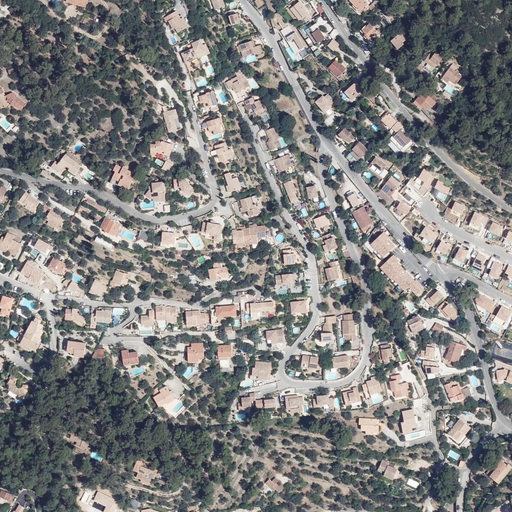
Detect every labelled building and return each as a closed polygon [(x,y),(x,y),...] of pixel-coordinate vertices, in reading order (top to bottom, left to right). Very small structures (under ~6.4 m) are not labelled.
[(223,0),(212,0),(216,9),(226,6),(223,0)] [(349,0),(350,0),(354,4),(358,9),(361,7),(363,5),(364,7),(366,9),(369,6),(363,0),(349,0)] [(291,9),(301,21),(309,15),(305,10),(304,10),(303,9),(304,7),(299,2),(291,9)] [(335,4),(332,6),(340,18),(343,16),(335,4)] [(340,18),(332,6),(331,7),(339,19),(340,18)] [(187,24),(184,17),(181,19),(180,16),(177,11),(167,16),(169,21),(174,29),(176,28),(179,32),(184,29),(183,26),(187,24)] [(241,22),(238,13),(230,15),(233,25),(241,22)] [(369,23),(362,30),(365,34),(364,35),(369,39),(374,35),(375,37),(378,34),(379,35),(382,32),(378,28),(376,30),(369,23)] [(286,49),(293,61),(298,58),(299,61),(309,55),(290,25),(281,31),(286,39),(285,39),(290,47),(286,49)] [(306,30),(315,45),(325,38),(318,28),(313,32),(310,28),(306,30)] [(332,39),(339,35),(336,30),(329,33),(332,39)] [(401,32),(391,41),(398,49),(404,44),(403,42),(407,39),(401,32)] [(206,51),(204,45),(201,39),(196,42),(197,44),(193,46),(194,48),(190,50),(187,51),(182,53),(185,62),(190,60),(191,61),(198,58),(197,55),(206,51)] [(261,45),(256,46),(254,47),(253,45),(256,44),(254,40),(240,44),(243,51),(247,49),(249,54),(255,53),(256,54),(263,51),(261,45)] [(328,47),(332,50),(336,44),(332,41),(328,47)] [(367,55),(373,49),(369,43),(363,49),(367,55)] [(206,44),(204,45),(206,51),(197,55),(198,58),(210,53),(206,44)] [(434,64),(436,66),(437,67),(443,58),(436,52),(433,56),(430,54),(425,61),(432,67),(434,64)] [(400,57),(397,60),(402,66),(405,62),(400,57)] [(338,77),(342,73),(346,69),(336,60),(329,67),(332,70),(338,77)] [(204,68),(208,75),(215,72),(210,64),(204,68)] [(17,67),(8,70),(10,76),(19,73),(17,67)] [(444,76),(449,81),(456,85),(462,77),(450,68),(444,76)] [(344,76),(342,73),(338,77),(332,70),(330,71),(340,80),(344,76)] [(240,75),(226,82),(230,89),(233,87),(236,93),(240,91),(239,91),(246,88),(243,83),(241,79),(242,79),(240,75)] [(359,80),(346,92),(353,100),(367,88),(365,86),(364,86),(362,84),(363,84),(359,80)] [(21,100),(20,100),(19,98),(16,96),(11,93),(6,96),(3,89),(1,89),(0,86),(0,104),(2,108),(8,105),(6,101),(8,101),(12,103),(12,104),(22,110),(26,103),(21,100)] [(206,109),(210,107),(218,105),(213,90),(208,92),(208,93),(200,96),(201,101),(203,101),(206,109)] [(423,107),(427,110),(428,108),(431,105),(432,107),(436,102),(433,100),(431,98),(426,94),(423,91),(416,100),(423,107)] [(353,100),(346,92),(344,93),(352,101),(353,100)] [(335,102),(328,94),(324,98),(323,97),(316,103),(325,113),(332,107),(331,106),(335,102)] [(372,95),(369,98),(375,104),(378,101),(372,95)] [(260,110),(263,108),(259,100),(254,103),(251,98),(245,101),(251,113),(255,111),(257,115),(261,112),(260,110)] [(414,103),(421,109),(423,107),(416,100),(414,103)] [(423,107),(421,109),(429,118),(431,113),(427,110),(423,107)] [(164,113),(169,132),(181,129),(178,117),(174,118),(172,110),(164,113)] [(263,122),(269,120),(266,111),(260,114),(263,122)] [(397,120),(390,113),(387,116),(386,115),(381,119),(390,128),(397,120)] [(337,119),(333,114),(324,121),(329,126),(337,119)] [(226,131),(221,117),(207,121),(210,131),(214,130),(215,134),(226,131)] [(0,125),(7,130),(11,124),(1,118),(0,119),(0,125)] [(403,124),(399,120),(392,127),(396,132),(403,124)] [(266,130),(270,138),(270,140),(269,141),(267,141),(270,148),(276,146),(277,147),(281,145),(279,139),(280,138),(278,133),(277,134),(274,127),(266,130)] [(345,127),(338,134),(348,144),(350,142),(354,137),(345,127)] [(401,130),(394,137),(404,147),(405,146),(407,148),(412,143),(401,130)] [(196,140),(187,138),(187,144),(195,147),(198,146),(196,140)] [(167,147),(168,143),(162,141),(156,141),(156,144),(151,144),(151,154),(157,154),(157,152),(163,152),(163,150),(163,148),(166,149),(165,151),(165,153),(171,155),(173,148),(167,147)] [(368,150),(359,141),(352,149),(361,157),(368,150)] [(220,162),(234,157),(231,149),(226,150),(223,143),(215,145),(220,162)] [(75,156),(77,155),(75,154),(74,154),(72,153),(72,154),(69,157),(77,163),(80,160),(75,156)] [(349,153),(346,158),(354,164),(357,160),(349,153)] [(81,166),(77,163),(69,157),(66,154),(59,163),(56,161),(51,167),(57,171),(58,170),(62,173),(65,169),(63,168),(65,165),(67,166),(68,166),(69,164),(72,166),(70,168),(69,170),(75,175),(78,177),(82,172),(79,170),(81,166)] [(292,166),(289,158),(287,159),(285,155),(274,160),(279,172),(285,170),(285,169),(287,168),(292,166)] [(382,178),(388,170),(385,168),(384,167),(386,164),(378,158),(377,160),(376,158),(369,167),(382,178)] [(223,172),(228,170),(225,162),(220,163),(223,172)] [(116,171),(114,175),(121,179),(118,184),(125,187),(128,189),(133,180),(132,179),(135,173),(128,170),(128,168),(124,166),(123,168),(117,165),(114,170),(116,171)] [(364,176),(369,171),(365,167),(362,169),(360,171),(364,176)] [(418,178),(424,181),(422,186),(428,189),(434,177),(430,174),(427,173),(428,171),(424,169),(418,178)] [(393,175),(400,181),(404,176),(397,170),(393,175)] [(233,178),(230,172),(225,174),(229,185),(231,191),(241,188),(238,177),(233,178)] [(121,179),(114,175),(110,182),(124,189),(125,187),(118,184),(121,179)] [(394,199),(398,193),(395,191),(396,190),(395,189),(400,183),(392,176),(386,182),(388,184),(386,186),(385,185),(381,189),(394,199)] [(189,197),(192,193),(196,190),(185,179),(175,180),(176,188),(181,188),(183,190),(189,197)] [(297,192),(292,180),(284,184),(292,203),(298,201),(295,193),(297,192)] [(450,189),(442,185),(443,183),(438,180),(435,187),(447,194),(450,189)] [(159,197),(159,201),(159,202),(165,201),(164,183),(153,183),(153,187),(149,187),(149,190),(146,195),(150,199),(153,199),(153,197),(159,197)] [(318,196),(316,186),(311,187),(311,185),(306,186),(309,198),(318,196)] [(196,190),(192,193),(198,198),(201,195),(196,190)] [(40,203),(30,195),(28,196),(25,193),(20,199),(27,205),(26,206),(30,208),(32,207),(35,209),(40,203)] [(358,199),(355,193),(348,196),(354,207),(360,203),(358,199)] [(254,208),(253,205),(251,196),(241,199),(244,212),(248,210),(250,216),(259,213),(258,207),(254,208)] [(105,212),(107,209),(89,198),(87,202),(105,212)] [(410,209),(400,202),(396,208),(406,215),(410,209)] [(465,206),(455,202),(452,209),(462,214),(465,206)] [(369,215),(364,206),(353,212),(362,229),(373,222),(370,216),(368,218),(367,216),(369,215)] [(418,216),(421,214),(415,208),(407,216),(417,227),(423,221),(418,216)] [(49,221),(48,222),(56,227),(57,224),(62,227),(66,220),(51,210),(45,219),(49,221)] [(475,212),(469,226),(478,230),(480,226),(479,226),(480,222),(486,225),(489,218),(475,212)] [(328,224),(324,215),(313,219),(317,228),(328,224)] [(105,231),(113,234),(116,229),(118,229),(120,224),(110,220),(111,219),(106,217),(101,227),(105,230),(105,231)] [(503,226),(494,221),(490,230),(499,235),(503,226)] [(223,225),(215,224),(211,223),(209,223),(208,224),(204,223),(202,232),(207,233),(207,234),(216,236),(215,240),(220,241),(223,225)] [(250,228),(243,228),(243,230),(233,231),(234,243),(235,243),(244,242),(244,240),(251,240),(251,243),(267,242),(266,225),(257,226),(256,226),(257,228),(250,228)] [(421,234),(430,240),(432,237),(435,239),(439,233),(435,231),(434,232),(426,227),(421,234)] [(147,240),(149,232),(141,230),(139,238),(147,240)] [(8,233),(6,236),(9,238),(8,240),(5,238),(2,237),(0,241),(0,245),(3,247),(2,248),(7,250),(9,247),(10,245),(19,250),(21,245),(21,244),(13,239),(14,236),(8,233)] [(384,233),(371,245),(376,250),(383,258),(384,258),(391,251),(395,247),(388,240),(389,238),(384,233)] [(329,234),(322,236),(329,251),(337,247),(333,238),(331,238),(329,234)] [(111,250),(114,245),(97,236),(95,240),(111,250)] [(451,246),(443,241),(438,249),(446,254),(451,246)] [(38,249),(29,242),(27,245),(35,252),(38,249)] [(471,256),(472,253),(460,248),(457,253),(460,254),(457,259),(463,262),(465,257),(469,259),(471,256)] [(295,260),(294,257),(294,254),(291,254),(291,250),(284,251),(285,265),(295,264),(295,260)] [(383,258),(376,250),(374,252),(381,260),(383,258)] [(471,256),(476,258),(472,267),(482,271),(484,266),(482,266),(486,257),(473,251),(472,253),(471,256)] [(62,273),(66,266),(67,265),(54,257),(48,268),(53,270),(54,268),(57,269),(56,270),(62,273)] [(414,293),(417,297),(425,289),(417,281),(415,282),(409,275),(399,265),(400,263),(394,257),(381,269),(384,272),(390,279),(393,281),(394,280),(403,290),(405,292),(408,290),(409,288),(414,293)] [(503,266),(490,261),(487,268),(492,270),(489,275),(497,278),(503,266)] [(82,265),(80,264),(77,262),(75,264),(86,271),(87,269),(82,265)] [(335,262),(329,263),(330,267),(325,269),(329,281),(339,278),(335,262)] [(71,269),(66,266),(62,273),(61,274),(67,277),(71,269)] [(228,276),(227,267),(220,268),(220,267),(209,269),(211,280),(222,278),(222,277),(228,276)] [(127,284),(130,275),(119,271),(119,269),(117,269),(113,281),(122,284),(123,282),(127,284)] [(355,283),(359,281),(356,272),(351,274),(355,283)] [(382,274),(388,281),(390,279),(384,272),(382,274)] [(288,284),(288,283),(287,281),(289,281),(290,283),(296,282),(295,274),(276,276),(277,286),(288,284)] [(96,279),(91,290),(98,294),(101,295),(104,289),(106,291),(108,287),(103,284),(103,283),(96,279)] [(392,282),(401,292),(403,290),(394,280),(393,281),(392,282)] [(277,286),(278,295),(289,294),(288,285),(277,286)] [(444,298),(437,291),(426,302),(432,309),(444,298)] [(494,301),(479,293),(476,299),(478,304),(492,312),(495,307),(492,305),(494,301)] [(14,299),(5,296),(4,300),(2,300),(0,299),(0,307),(0,308),(1,306),(3,307),(3,309),(2,313),(9,315),(14,299)] [(292,313),(297,313),(297,311),(301,310),(301,312),(307,311),(306,301),(291,303),(292,313)] [(275,314),(274,302),(247,304),(248,312),(252,312),(251,312),(262,312),(262,311),(270,310),(270,315),(275,314)] [(443,303),(438,308),(445,315),(446,314),(449,318),(450,317),(454,321),(457,317),(454,313),(455,312),(448,305),(446,306),(443,303)] [(511,311),(502,305),(496,315),(506,321),(511,311)] [(157,307),(157,310),(157,319),(167,319),(167,321),(177,321),(176,308),(167,308),(166,306),(157,307)] [(217,307),(217,313),(219,313),(219,317),(237,316),(237,306),(217,307)] [(78,314),(78,308),(73,308),(73,309),(66,309),(65,319),(72,319),(72,318),(74,318),(83,323),(86,318),(78,314)] [(91,323),(90,324),(95,325),(96,321),(111,323),(112,312),(97,310),(96,314),(92,313),(91,323)] [(142,324),(154,324),(154,320),(153,310),(149,310),(150,315),(142,315),(142,324)] [(187,312),(188,325),(198,324),(198,323),(207,323),(206,313),(201,314),(200,311),(187,312)] [(414,332),(423,328),(419,319),(422,318),(420,315),(408,320),(414,332)] [(336,322),(336,316),(326,317),(326,322),(325,322),(323,327),(324,333),(322,333),(322,341),(333,340),(332,323),(336,322)] [(33,321),(21,342),(32,348),(36,350),(39,345),(38,344),(44,332),(42,331),(43,330),(41,329),(43,325),(40,323),(42,320),(36,317),(34,321),(33,321)] [(357,340),(356,329),(354,329),(354,325),(354,320),(344,320),(344,334),(345,333),(352,333),(352,338),(353,341),(357,340)] [(443,327),(436,324),(432,331),(439,335),(443,327)] [(267,331),(268,339),(271,339),(276,339),(277,342),(285,342),(283,330),(267,331)] [(467,346),(450,340),(448,345),(450,345),(446,359),(458,363),(463,349),(466,350),(467,346)] [(67,352),(71,352),(75,353),(74,356),(85,357),(86,343),(69,341),(67,352)] [(188,358),(199,358),(204,358),(203,343),(196,343),(197,347),(192,347),(188,347),(188,358)] [(103,344),(100,344),(97,349),(97,358),(105,358),(106,349),(103,349),(103,344)] [(382,350),(382,354),(380,354),(381,360),(383,360),(388,359),(389,359),(389,356),(392,355),(391,348),(390,348),(389,344),(381,345),(382,350)] [(426,351),(421,350),(421,357),(425,358),(432,359),(432,357),(434,357),(435,350),(433,350),(434,348),(430,347),(430,345),(427,344),(426,351)] [(231,356),(231,345),(218,346),(218,356),(227,355),(227,356),(231,356)] [(138,352),(129,353),(127,353),(127,350),(122,351),(124,364),(139,362),(138,352)] [(302,356),(301,365),(309,366),(309,368),(317,369),(318,358),(302,356)] [(334,362),(333,362),(334,369),(349,367),(348,356),(341,357),(341,359),(339,359),(339,357),(334,358),(334,362)] [(437,362),(423,360),(423,365),(427,374),(428,378),(435,378),(435,373),(438,372),(439,367),(436,367),(437,362)] [(271,372),(272,363),(256,362),(256,368),(253,368),(253,371),(251,371),(251,379),(257,379),(259,378),(269,378),(269,374),(269,372),(271,372)] [(511,371),(504,368),(503,369),(497,370),(498,377),(504,377),(507,378),(506,380),(511,382),(511,371)] [(31,392),(31,385),(23,385),(23,387),(20,388),(18,388),(16,386),(16,384),(16,383),(19,379),(12,374),(9,378),(11,379),(8,384),(10,384),(10,390),(15,393),(19,395),(19,397),(25,394),(25,396),(29,391),(31,392)] [(392,378),(393,382),(394,386),(392,386),(393,392),(395,392),(397,398),(407,396),(405,390),(407,389),(406,384),(401,385),(399,385),(398,381),(400,381),(403,380),(401,375),(392,378)] [(363,386),(365,392),(369,390),(371,395),(383,391),(378,376),(372,378),(372,380),(373,382),(367,384),(368,384),(363,386)] [(456,386),(452,388),(449,388),(447,384),(445,385),(452,402),(459,399),(459,400),(471,395),(468,387),(461,390),(462,393),(459,394),(456,386)] [(350,393),(349,391),(344,392),(347,405),(352,404),(352,403),(362,400),(360,393),(359,393),(358,387),(354,388),(355,392),(353,392),(350,393)] [(174,399),(171,394),(170,391),(168,389),(165,391),(163,388),(160,390),(162,393),(154,397),(159,406),(167,402),(168,403),(174,399)] [(251,400),(255,400),(255,394),(254,393),(250,393),(250,397),(242,398),(242,403),(238,403),(239,409),(243,409),(243,406),(247,406),(251,406),(251,400)] [(329,394),(318,396),(318,398),(314,399),(315,406),(319,406),(319,404),(330,403),(330,405),(330,406),(335,405),(334,397),(329,398),(329,394)] [(299,395),(286,397),(287,409),(291,409),(297,408),(297,411),(304,411),(303,404),(302,400),(304,400),(304,397),(299,398),(299,395)] [(265,399),(261,399),(262,407),(266,407),(277,406),(276,399),(265,400),(265,399)] [(417,427),(414,410),(403,412),(405,422),(402,423),(404,434),(413,432),(412,428),(417,427)] [(377,425),(377,420),(359,419),(359,424),(361,425),(361,430),(366,430),(365,434),(380,435),(381,431),(378,431),(379,425),(377,425)] [(462,433),(464,435),(470,427),(459,419),(448,433),(457,440),(462,433)] [(70,439),(77,442),(80,442),(80,441),(82,442),(81,446),(87,449),(91,437),(85,435),(85,434),(71,429),(68,433),(72,434),(70,439)] [(461,446),(467,448),(470,439),(464,438),(461,446)] [(456,450),(449,455),(452,459),(459,454),(456,450)] [(92,452),(90,457),(101,461),(103,456),(92,452)] [(501,459),(495,467),(496,468),(490,476),(499,483),(511,466),(508,463),(507,464),(501,459)] [(157,473),(152,471),(141,467),(143,462),(138,460),(134,470),(139,472),(137,477),(142,479),(150,483),(152,478),(155,479),(157,473)] [(393,480),(398,470),(388,466),(389,463),(383,460),(377,471),(384,474),(384,476),(393,480)] [(279,493),(283,489),(279,486),(276,483),(279,481),(275,478),(272,482),(270,479),(266,483),(274,491),(276,489),(279,493)] [(409,478),(406,484),(416,489),(419,483),(409,478)] [(0,496),(9,501),(12,495),(3,490),(0,496)]
